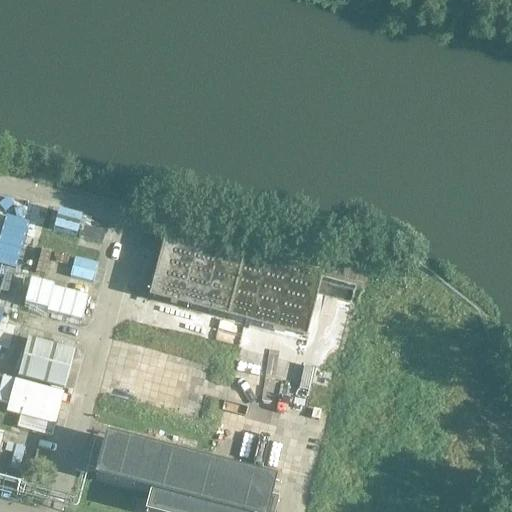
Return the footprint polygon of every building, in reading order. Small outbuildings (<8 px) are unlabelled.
[(102,244),(105,232),(80,226),(77,238),(102,244)] [(166,242),(152,298),(305,338),(321,276),(236,254),(233,267),(215,262),(217,255),(166,242)] [(0,319),(0,344),(16,347),(20,323),(0,319)] [(63,391),(73,353),(27,340),(17,378),(63,391)] [(54,426),(63,395),(14,382),(6,413),(54,426)] [(267,505),(272,486),(105,442),(95,482),(151,496),(146,511),(273,511),(274,507),(267,505)]
